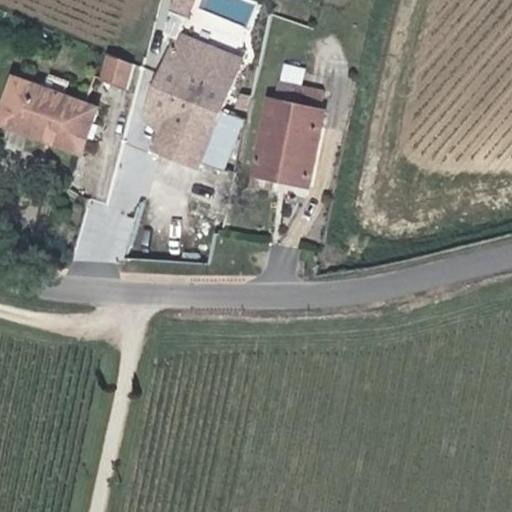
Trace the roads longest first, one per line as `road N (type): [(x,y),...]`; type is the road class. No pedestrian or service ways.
road 1 (tertiary): [(511,257),(340,292),(277,296),(61,287),(0,270)]
road 2 (unknown): [(101,511),(149,295)]
